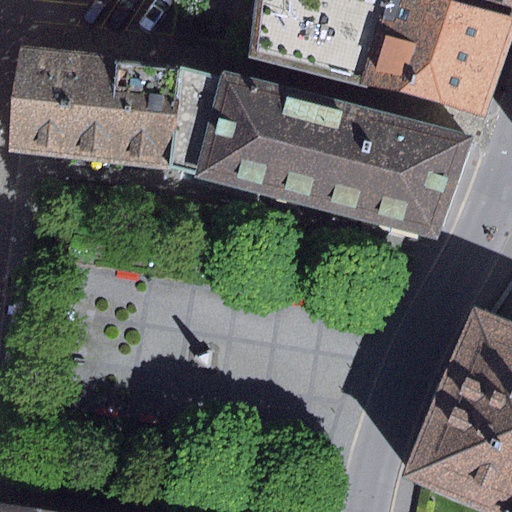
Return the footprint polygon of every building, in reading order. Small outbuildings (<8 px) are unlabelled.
[(377,86),(486,116),(511,40),(511,17),(442,0),(424,0),(424,1),(418,0),(254,0),(248,55),(361,84),(377,86)] [(442,0),(511,17),(511,0),(418,0),(424,1),(424,0),(442,0)] [(9,150),(170,168),(196,175),(221,77),(185,68),(20,49),(9,150)] [(196,175),(195,179),(436,239),(470,138),(222,72),(221,77),(196,175)] [(481,511),(511,511),(511,323),(493,316),(470,308),(400,479),(422,488),(481,511)]
